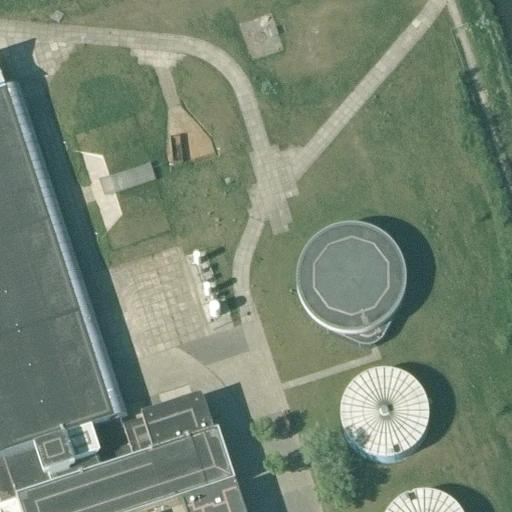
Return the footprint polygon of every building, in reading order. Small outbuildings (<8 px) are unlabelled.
[(0,511),(157,511),(235,487),(218,436),(213,437),(202,402),(141,422),(143,427),(123,433),(120,421),(121,421),(15,94),(0,98),(0,511)] [(165,161),(181,161),(180,138),(164,139),(165,161)] [(84,158),(87,174),(98,172),(95,156),(84,158)] [(100,197),(150,181),(145,166),(95,183),(100,197)] [(226,329),(217,331),(227,372),(235,370),(226,329)] [(427,432),(429,421),(427,409),(423,399),(416,389),(407,382),(396,378),(384,376),(373,378),(362,382),(353,389),(346,399),(342,409),(340,421),(342,432),(346,443),(353,452),(362,459),(373,464),(384,465),(396,464),(407,459),(416,452),(423,443),(427,432)] [(242,511),(236,490),(183,507),(184,511),(242,511)] [(456,511),(455,510),(446,503),(435,499),(423,497),(412,499),(401,503),(392,510),(390,511),(456,511)]
